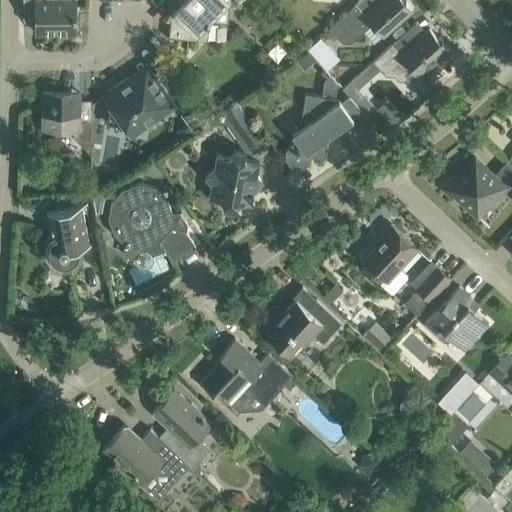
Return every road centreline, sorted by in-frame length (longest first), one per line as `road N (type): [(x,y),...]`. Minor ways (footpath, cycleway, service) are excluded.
road 1 (residential): [(33,372),(52,398),(384,168)]
road 2 (residential): [(0,248),(8,61)]
road 3 (residential): [(384,168),(511,287)]
road 4 (residential): [(384,168),(511,59)]
road 5 (residential): [(8,61),(94,59),(96,22),(130,24)]
